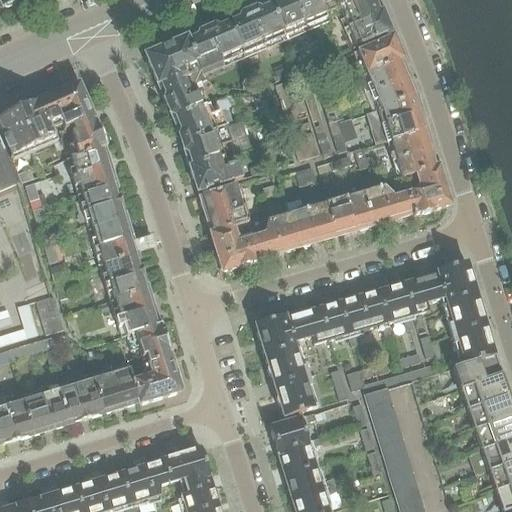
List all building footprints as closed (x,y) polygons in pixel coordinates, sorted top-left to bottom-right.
[(0,0),(0,11),(17,4),(14,0),(11,0),(10,0),(0,0)] [(280,0),(269,5),(285,41),(326,24),(319,8),(320,8),(316,0),(280,0)] [(316,0),(320,8),(338,0),(342,9),(364,0),(316,0)] [(390,36),(373,0),(364,0),(342,9),(347,20),(342,22),(354,51),(390,36)] [(269,5),(266,6),(228,22),(243,59),(285,41),(269,5)] [(228,22),(203,33),(185,40),(196,64),(201,76),(243,59),(228,22)] [(185,40),(172,46),(149,56),(147,62),(157,86),(173,80),(174,83),(186,78),(182,70),(196,64),(185,40)] [(366,78),(400,63),(391,40),(356,54),(359,62),(348,66),(351,75),(363,70),(366,78)] [(366,78),(369,87),(379,113),(413,98),(413,96),(414,94),(412,88),(408,87),(407,85),(410,84),(406,78),(405,79),(399,65),(401,64),(400,63),(366,78)] [(277,84),(291,78),(286,65),(272,71),(277,84)] [(187,78),(186,78),(174,83),(173,80),(157,86),(171,120),(172,123),(204,108),(204,107),(199,94),(190,97),(183,80),(187,78)] [(280,113),(301,106),(292,79),(273,89),(280,113)] [(242,86),(242,92),(255,93),(250,80),(244,82),(242,86)] [(93,120),(86,103),(81,92),(74,88),(56,96),(70,130),(93,120)] [(300,94),(320,161),(329,159),(309,91),(300,94)] [(57,142),(50,128),(61,124),(64,132),(70,130),(56,96),(38,104),(54,143),(57,142)] [(389,144),(424,134),(423,134),(425,131),(423,123),(420,122),(420,120),(422,120),(421,119),(422,119),(421,114),(420,114),(420,113),(418,114),(413,98),(379,113),(389,144)] [(54,143),(38,104),(30,107),(26,111),(18,115),(32,153),(54,143)] [(287,136),(308,130),(304,117),(301,106),(280,113),(287,136)] [(325,126),(335,123),(340,121),(335,107),(321,111),(325,126)] [(207,117),(204,108),(172,123),(180,145),(226,129),(224,125),(220,112),(207,117)] [(0,119),(0,139),(10,162),(32,153),(18,115),(10,118),(6,117),(0,119)] [(93,120),(70,130),(64,132),(65,135),(68,134),(77,155),(74,156),(75,160),(105,149),(102,142),(98,139),(97,136),(98,132),(93,120)] [(284,133),(280,122),(269,126),(273,137),(284,133)] [(335,123),(325,126),(335,156),(344,154),(335,123)] [(243,124),(226,129),(180,145),(185,160),(189,170),(223,159),(220,149),(231,146),(234,155),(252,149),(243,124)] [(308,130),(287,136),(295,164),(316,158),(308,130)] [(424,134),(389,144),(400,182),(415,177),(435,170),(431,156),(432,156),(432,155),(431,150),(430,150),(429,150),(428,149),(430,147),(428,139),(425,138),(424,134)] [(0,193),(16,186),(0,148),(0,193)] [(105,149),(75,160),(76,163),(69,165),(79,197),(115,186),(111,176),(108,174),(108,173),(110,172),(110,171),(108,167),(109,167),(108,165),(105,166),(104,161),(106,156),(105,154),(107,153),(105,149)] [(225,165),(223,159),(189,170),(197,194),(242,181),(238,166),(226,169),(225,165)] [(350,168),(347,160),(329,165),(332,173),(350,168)] [(249,171),(251,178),(261,176),(259,168),(249,171)] [(435,170),(415,177),(420,193),(405,197),(412,220),(444,210),(448,204),(437,169),(435,170)] [(315,185),(311,171),(294,176),(299,190),(315,185)] [(29,173),(18,177),(21,186),(33,181),(29,173)] [(115,186),(79,197),(90,232),(125,221),(122,211),(119,208),(118,208),(121,207),(121,206),(120,206),(119,203),(120,203),(119,201),(116,202),(114,196),(116,191),(115,186)] [(33,187),(24,190),(29,205),(38,202),(33,187)] [(261,192),(264,200),(276,196),(274,188),(261,192)] [(360,194),(361,197),(371,228),(373,227),(376,229),(382,227),(384,223),(386,223),(386,226),(388,225),(387,224),(391,223),(392,224),(393,224),(392,221),(410,216),(405,197),(392,201),(383,191),(377,193),(375,189),(360,194)] [(210,234),(247,225),(236,190),(201,202),(199,204),(201,212),(204,213),(205,215),(203,215),(203,216),(204,216),(205,219),(204,220),(204,222),(207,221),(210,234)] [(368,228),(371,228),(361,197),(327,207),(336,238),(350,234),(351,236),(352,235),(352,234),(356,233),(357,234),(358,234),(357,231),(358,231),(361,233),(367,231),(368,228)] [(323,208),(289,218),(298,249),(299,249),(302,251),(309,248),(311,245),(312,245),(313,247),(315,246),(314,246),(318,245),(319,245),(319,243),(332,239),(323,208)] [(43,210),(32,213),(38,233),(48,230),(43,210)] [(258,261),(263,259),(278,255),(278,258),(280,257),(279,256),(283,255),(284,256),(285,255),(285,253),(286,253),(289,255),(295,253),(296,250),(298,249),(289,218),(267,224),(267,237),(252,241),(258,264),(259,264),(258,261)] [(125,221),(90,232),(101,267),(136,256),(133,246),(129,243),(132,242),(132,241),(131,241),(130,238),(131,238),(130,236),(127,237),(126,232),(128,227),(125,221)] [(258,264),(252,241),(237,245),(233,229),(247,225),(210,234),(210,235),(209,235),(219,271),(226,274),(258,264)] [(136,256),(101,267),(111,303),(147,292),(144,281),(140,279),(140,278),(143,277),(142,276),(141,276),(140,273),(141,272),(141,271),(138,272),(136,268),(138,262),(136,256)] [(66,266),(50,271),(53,282),(69,277),(66,266)] [(442,303),(443,303),(474,294),(472,289),(473,288),(472,284),(471,284),(467,272),(461,268),(434,276),(442,303)] [(426,308),(442,303),(434,276),(431,277),(431,278),(403,287),(412,318),(428,313),(426,308)] [(399,288),(377,294),(387,327),(403,322),(404,325),(403,326),(405,335),(412,333),(399,288)] [(147,292),(111,303),(122,337),(157,327),(154,317),(151,314),(150,313),(153,312),(153,311),(152,311),(151,307),(152,307),(151,306),(148,307),(147,302),(148,297),(147,292)] [(377,294),(355,301),(365,333),(379,329),(382,341),(388,340),(385,328),(387,327),(377,294)] [(482,320),(474,294),(443,303),(453,337),(483,329),(482,326),(483,326),(483,324),(482,325),(481,321),(482,320)] [(42,338),(60,333),(51,300),(33,305),(42,338)] [(355,301),(334,307),(343,340),(345,339),(348,351),(355,349),(352,337),(365,333),(355,301)] [(108,305),(98,308),(101,315),(110,312),(108,305)] [(16,310),(25,342),(38,338),(28,307),(16,310)] [(326,345),(343,340),(334,307),(312,314),(321,344),(325,343),(326,345)] [(312,314),(290,320),(298,345),(309,342),(310,347),(321,344),(312,314)] [(293,347),(298,345),(290,320),(289,317),(261,326),(255,333),(282,421),(313,413),(293,347)] [(140,369),(170,359),(167,348),(162,345),(161,341),(162,336),(159,327),(157,327),(122,337),(122,338),(132,335),(139,359),(143,357),(146,366),(140,368),(140,369)] [(463,369),(493,360),(493,359),(487,336),(485,337),(484,332),(485,331),(484,331),(483,329),(453,337),(463,369)] [(45,353),(56,350),(53,340),(42,344),(45,353)] [(432,360),(425,340),(417,342),(423,362),(432,360)] [(42,344),(5,355),(8,364),(45,353),(42,344)] [(60,367),(55,353),(45,356),(50,370),(60,367)] [(5,355),(0,356),(0,366),(8,364),(5,355)] [(418,366),(415,358),(395,364),(398,372),(418,366)] [(140,384),(130,387),(136,407),(138,406),(138,408),(176,396),(179,390),(170,359),(140,369),(143,378),(139,380),(140,384)] [(493,360),(463,369),(451,373),(459,395),(501,380),(500,378),(500,379),(496,368),(493,369),(491,363),(494,362),(493,360)] [(359,383),(386,375),(383,366),(345,378),(350,394),(361,391),(359,383)] [(362,397),(436,375),(434,367),(363,388),(363,391),(360,392),(362,397)] [(136,407),(130,387),(125,370),(90,381),(101,417),(136,407)] [(347,402),(339,373),(330,376),(339,405),(347,402)] [(501,380),(459,395),(466,415),(507,400),(506,397),(503,389),(500,390),(498,383),(501,382),(501,380)] [(90,381),(55,391),(66,428),(101,417),(90,381)] [(66,428),(55,391),(20,402),(31,439),(66,428)] [(360,398),(363,410),(385,403),(381,392),(360,398)] [(466,415),(473,435),(511,420),(511,414),(510,409),(507,410),(505,403),(508,402),(507,400),(466,415)] [(0,448),(31,439),(20,402),(0,408),(0,448)] [(363,410),(367,422),(388,415),(385,403),(363,410)] [(366,427),(360,407),(352,410),(358,430),(366,427)] [(367,422),(371,433),(392,427),(388,415),(367,422)] [(270,430),(294,511),(329,511),(325,495),(329,494),(329,496),(337,493),(334,482),(326,484),(327,486),(322,488),(311,449),(315,447),(315,449),(323,446),(322,441),(309,444),(303,425),(308,423),(308,424),(316,422),(314,416),(270,430)] [(511,420),(473,435),(480,455),(511,443),(511,420)] [(371,433),(374,445),(396,438),(392,427),(371,433)] [(373,451),(367,431),(358,434),(365,454),(373,451)] [(374,445),(378,457),(399,450),(396,438),(374,445)] [(511,443),(480,455),(487,475),(511,466),(511,443)] [(378,457),(381,468),(403,462),(399,450),(378,457)] [(176,459),(184,484),(186,492),(210,485),(201,456),(195,453),(176,459)] [(380,475),(374,455),(366,458),(372,477),(380,475)] [(176,459),(153,466),(161,491),(184,484),(176,459)] [(381,468),(385,480),(407,473),(403,462),(381,468)] [(153,466),(127,474),(137,507),(161,499),(161,491),(153,466)] [(511,466),(487,475),(494,496),(511,489),(511,466)] [(385,480),(388,492),(410,485),(407,473),(385,480)] [(127,474),(103,481),(112,511),(117,511),(126,509),(127,511),(140,511),(140,510),(138,510),(137,507),(127,474)] [(88,511),(112,511),(103,481),(81,488),(88,511)] [(218,511),(210,485),(186,492),(182,493),(183,498),(181,499),(179,502),(182,511),(218,511)] [(388,492),(392,503),(414,497),(410,485),(388,492)] [(88,511),(81,488),(58,495),(63,511),(88,511)] [(511,511),(511,489),(494,496),(499,511),(511,511)] [(63,511),(58,495),(29,504),(31,511),(63,511)] [(392,503),(394,511),(405,511),(418,508),(414,497),(392,503)] [(392,511),(389,502),(380,505),(382,511),(392,511)]
